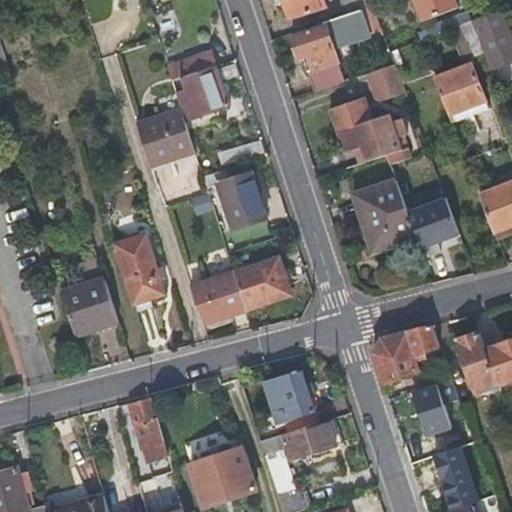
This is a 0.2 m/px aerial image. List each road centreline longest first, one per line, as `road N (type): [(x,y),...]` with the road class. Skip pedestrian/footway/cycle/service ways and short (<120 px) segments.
road 1 (residential): [(238,0),(345,327)]
road 2 (residential): [(43,407),(345,327)]
road 3 (residential): [(345,327),(405,511)]
road 4 (residential): [(345,327),(511,280)]
road 5 (residential): [(43,407),(0,276)]
